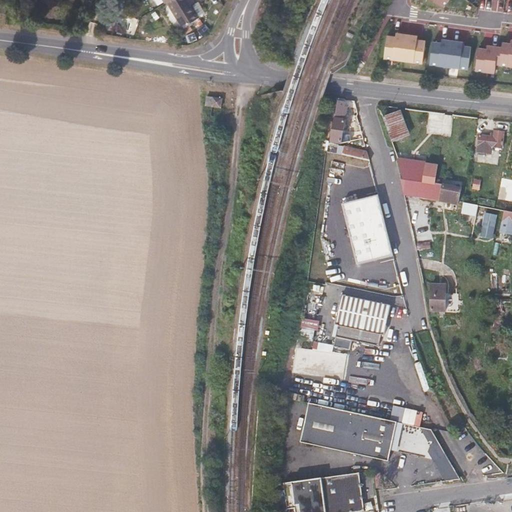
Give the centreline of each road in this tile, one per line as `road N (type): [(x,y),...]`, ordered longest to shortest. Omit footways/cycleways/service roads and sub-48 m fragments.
road 1 (unclassified): [(363,88),(419,324)]
road 2 (tertiary): [(164,63),(0,39)]
road 3 (tertiary): [(511,105),(363,88)]
road 4 (unclassified): [(511,487),(388,506)]
road 5 (residential): [(401,0),(401,11),(440,19),(511,19)]
